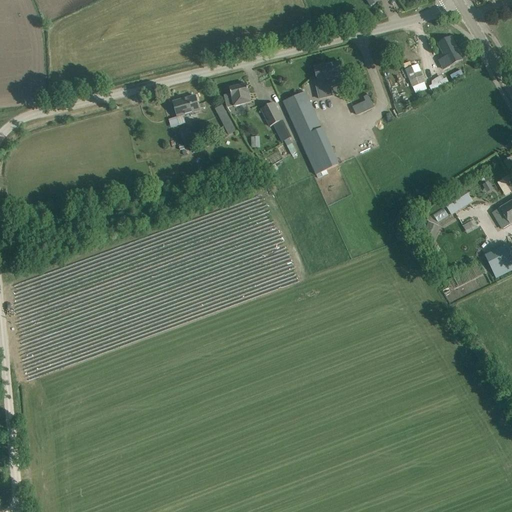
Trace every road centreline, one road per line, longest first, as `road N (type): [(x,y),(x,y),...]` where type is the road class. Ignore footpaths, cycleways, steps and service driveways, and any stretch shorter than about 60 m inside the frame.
road 1 (unclassified): [(0,137),(38,112),(441,10)]
road 2 (unclassified): [(18,511),(0,306)]
